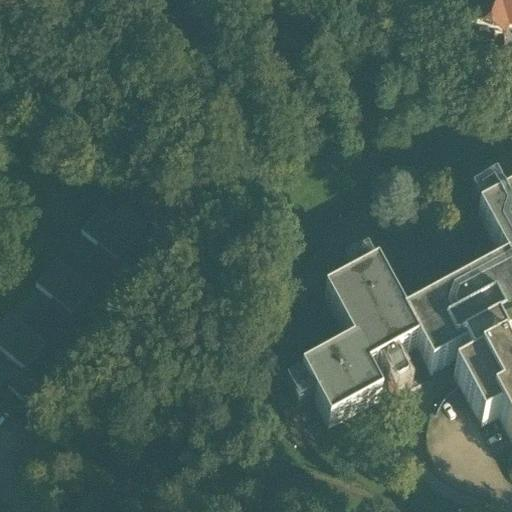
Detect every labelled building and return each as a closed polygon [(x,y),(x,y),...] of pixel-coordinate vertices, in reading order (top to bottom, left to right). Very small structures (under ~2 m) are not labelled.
[(511,0),(443,0),(444,3),(441,7),(443,9),(446,5),(448,6),(443,20),(467,29),(462,31),(464,34),(468,33),(475,35),(473,41),(476,43),(477,42),(489,46),(489,47),(492,48),(494,42),(500,45),(502,49),(506,48),(504,43),(506,37),(511,38),(511,0)] [(0,95),(4,90),(6,92),(18,78),(4,66),(0,70),(0,95)] [(384,365),(386,369),(385,371),(385,373),(393,388),(395,390),(398,390),(404,387),(406,385),(406,382),(397,367),(395,365),(393,366),(390,361),(417,347),(430,373),(464,355),(467,361),(470,367),(453,376),(481,428),(498,419),(511,445),(511,444),(511,343),(506,347),(503,342),(500,336),(511,329),(511,196),(477,216),(504,266),(403,320),(376,270),(323,298),(350,348),(300,376),(328,428),(380,400),(366,374),(384,365)] [(123,207),(111,220),(136,241),(147,228),(123,207)] [(157,259),(136,241),(111,220),(101,211),(100,212),(101,214),(82,236),(81,234),(80,235),(97,250),(72,279),(55,264),(54,265),(56,267),(37,289),(35,287),(35,288),(52,303),(26,333),(9,318),(8,319),(9,321),(0,331),(0,352),(23,372),(7,390),(29,408),(157,259)]
